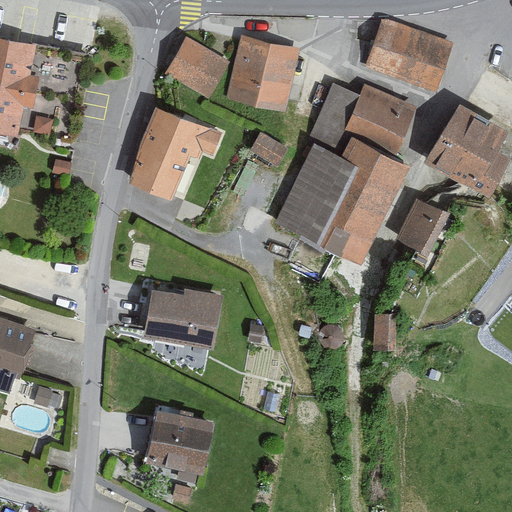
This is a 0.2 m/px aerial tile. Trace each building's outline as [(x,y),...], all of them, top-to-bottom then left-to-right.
[(455,44),(383,21),(367,70),(438,94),(455,44)] [(304,50),(244,36),(229,101),(288,115),(304,50)] [(38,45),(0,38),(0,134),(21,138),(26,109),(36,110),(41,80),(32,75),(38,45)] [(227,64),(189,42),(169,78),(207,100),(227,64)] [(362,95),(333,83),(275,228),(303,239),(289,274),(361,303),(417,163),(400,157),(419,109),(366,88),(362,95)] [(511,141),(511,129),(467,103),(431,163),(491,198),(511,162),(511,156),(506,153),(511,141)] [(223,136),(162,111),(133,182),(175,199),(194,155),(212,162),(223,136)] [(278,160),(286,142),(258,130),(250,148),(278,160)] [(455,216),(421,198),(400,240),(433,258),(455,216)] [(228,300),(158,288),(150,337),(220,349),(228,300)] [(0,306),(3,295),(0,294),(0,370),(25,378),(39,331),(0,319),(0,306)] [(374,347),(397,347),(397,310),(375,310),(374,347)] [(216,427),(161,415),(150,465),(206,476),(216,427)]
